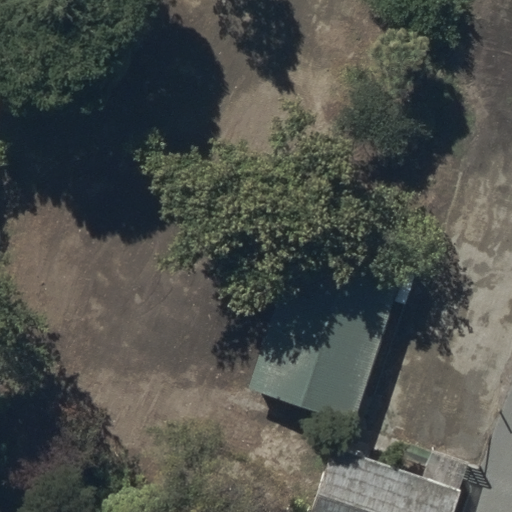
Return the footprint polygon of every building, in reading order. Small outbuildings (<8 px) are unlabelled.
[(511,83),(511,0),(490,0),(463,73),(509,91),(511,83)] [(511,190),(471,172),(441,236),(511,269),(511,190)] [(406,254),(270,191),(206,328),(342,391),(406,254)] [(278,511),(311,411),(225,383),(190,490),(259,511),(278,511)] [(424,460),(331,429),(303,511),(447,511),(468,449),(431,437),(424,460)]
